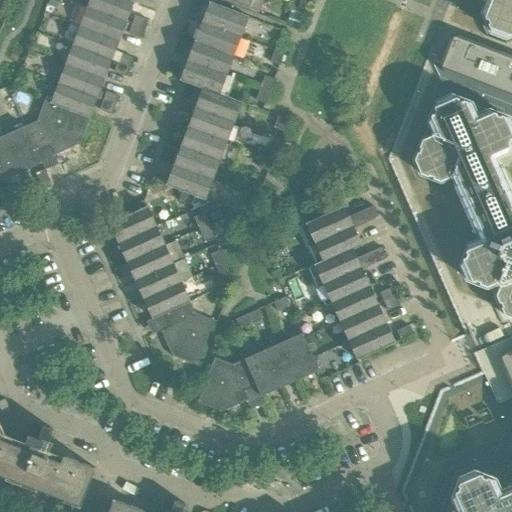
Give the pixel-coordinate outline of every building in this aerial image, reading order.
[(125,22),(133,2),(127,0),(90,0),(87,8),(125,22)] [(261,0),(228,0),(258,11),(261,0)] [(511,0),(476,0),(491,32),(505,38),(511,34),(511,0)] [(240,37),(248,17),(210,3),(202,22),(240,37)] [(118,41),(125,22),(87,8),(80,27),(118,41)] [(144,29),(147,20),(135,16),(131,25),(144,29)] [(233,56),(240,37),(202,22),(195,42),(233,56)] [(140,38),(144,29),(131,25),(128,34),(140,38)] [(111,60),(118,41),(80,27),(73,46),(111,60)] [(511,56),(456,35),(448,38),(438,64),(442,72),(511,99),(511,56)] [(284,53),(288,41),(279,38),(274,50),(284,53)] [(226,75),(233,56),(195,42),(188,60),(226,75)] [(104,79),(111,60),(73,46),(66,65),(104,79)] [(279,66),(284,53),(274,50),(270,62),(279,66)] [(129,67),(133,58),(120,54),(117,63),(129,67)] [(219,94),(226,75),(188,60),(180,81),(203,89),(203,88),(219,94)] [(126,77),(129,67),(117,63),(114,72),(126,77)] [(96,98),(104,79),(66,65),(58,84),(96,98)] [(269,92),(274,80),(264,76),(260,88),(269,92)] [(89,118),(96,98),(58,84),(51,102),(51,103),(89,118)] [(234,122),(241,102),(219,94),(203,88),(203,89),(195,108),(234,122)] [(264,104),(269,92),(260,88),(255,100),(264,104)] [(115,106),(118,96),(106,92),(103,101),(115,106)] [(511,511),(511,189),(501,164),(498,166),(494,158),(507,152),(511,138),(511,127),(508,119),(450,96),(437,102),(414,160),(420,174),(440,182),(453,176),(456,184),(453,186),(474,233),(477,232),(480,239),(468,245),(460,265),(467,279),(486,287),(499,281),(501,283),(496,296),(504,315),(511,318),(511,482),(506,485),(508,489),(500,492),(494,480),(474,472),(460,478),(447,511),(511,511)] [(79,144),(89,118),(51,103),(51,102),(44,100),(36,121),(25,126),(36,152),(49,146),(54,156),(79,144)] [(111,115),(115,106),(103,101),(99,110),(111,115)] [(226,142),(234,122),(195,108),(188,127),(226,142)] [(283,132),(287,119),(278,116),(273,128),(283,132)] [(36,152),(25,126),(5,135),(22,172),(41,163),(36,152)] [(219,161),(226,142),(188,127),(181,146),(219,161)] [(22,172),(5,135),(0,137),(0,173),(3,180),(22,172)] [(272,159),(277,147),(267,143),(263,156),(272,159)] [(212,180),(219,161),(181,146),(174,165),(212,180)] [(268,171),(272,159),(263,156),(258,168),(268,171)] [(204,200),(212,180),(174,165),(166,186),(182,191),(178,201),(190,206),(194,196),(204,200)] [(50,182),(44,170),(35,174),(40,186),(50,182)] [(258,197),(262,185),(253,182),(248,194),(258,197)] [(21,195),(15,183),(6,187),(12,199),(21,195)] [(12,199),(6,187),(0,189),(0,196),(3,203),(12,199)] [(254,209),(258,197),(248,194),(244,206),(254,209)] [(361,246),(353,228),(378,217),(373,206),(348,217),(343,207),(306,224),(323,261),(314,265),(315,266),(351,249),(352,250),(361,246)] [(155,227),(147,207),(110,224),(118,243),(155,227)] [(207,225),(202,213),(193,217),(198,229),(207,225)] [(213,237),(207,225),(198,229),(204,241),(213,237)] [(164,245),(155,227),(118,243),(127,262),(164,245)] [(135,280),(172,264),(164,245),(127,262),(135,280)] [(368,285),(361,269),(386,258),(381,247),(356,258),(352,250),(351,249),(315,266),(331,302),(368,285)] [(224,262),(219,251),(210,255),(215,267),(224,262)] [(230,274),(224,262),(215,267),(220,279),(230,274)] [(181,282),(172,264),(135,280),(144,299),(181,282)] [(190,302),(181,282),(144,299),(152,319),(164,313),(190,302)] [(377,305),(368,285),(331,302),(340,322),(377,305)] [(395,296),(391,288),(379,293),(383,302),(395,296)] [(399,305),(395,296),(383,302),(387,311),(399,305)] [(289,306),(285,297),(273,303),(277,312),(289,306)] [(196,366),(213,320),(195,313),(190,302),(164,313),(170,326),(160,331),(172,356),(196,366)] [(385,324),(377,305),(340,322),(348,340),(385,324)] [(263,318),(259,309),(247,314),(251,323),(263,318)] [(251,323),(247,314),(235,320),(239,329),(251,323)] [(357,360),(394,343),(385,324),(348,340),(357,360)] [(412,335),(408,326),(396,331),(400,340),(412,335)] [(318,371),(302,334),(282,342),(299,379),(318,371)] [(299,379),(282,342),(263,351),(280,388),(299,379)] [(511,348),(502,353),(499,362),(511,390),(511,348)] [(280,388),(263,351),(244,359),(255,385),(261,396),(280,388)] [(255,385),(244,359),(232,364),(214,357),(197,403),(221,412),(247,400),(242,391),(255,385)] [(45,451),(50,439),(53,430),(43,426),(38,439),(28,435),(25,443),(45,451)] [(61,463),(0,440),(0,439),(0,475),(11,480),(10,485),(11,489),(25,494),(29,493),(31,487),(66,501),(68,494),(74,497),(70,508),(72,511),(71,511),(78,511),(95,468),(64,456),(61,463)] [(143,511),(144,511),(113,499),(108,511),(143,511)] [(181,511),(185,504),(175,500),(170,511),(181,511)]
